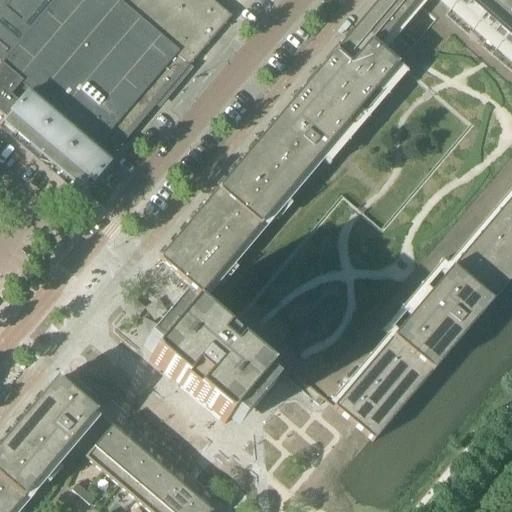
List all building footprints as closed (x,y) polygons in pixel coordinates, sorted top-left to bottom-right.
[(0,0),(0,39),(0,40),(4,43),(10,48),(13,51),(6,59),(4,62),(1,65),(0,66),(0,114),(6,120),(29,92),(95,148),(105,156),(106,155),(110,159),(111,158),(117,151),(122,146),(125,142),(131,134),(138,126),(144,119),(148,114),(154,108),(155,107),(157,104),(189,67),(192,63),(231,18),(210,0),(0,0)] [(159,259),(157,260),(201,298),(202,297),(201,296),(203,294),(394,68),(395,69),(396,67),(397,66),(397,65),(377,48),(395,27),(395,26),(406,14),(414,4),(415,3),(417,0),(436,0),(440,3),(442,0),(455,0),(457,1),(511,48),(511,198),(430,295),(420,307),(335,406),(334,406),(332,409),(351,425),(355,428),(369,441),(372,443),(511,278),(511,0),(378,0),(354,29),(346,39),(340,46),(326,62),(321,69),(301,91),(293,100),(276,121),(274,123),(268,130),(268,131),(262,137),(256,144),(255,146),(249,153),(248,153),(243,160),(237,167),(235,169),(229,176),(224,183),(223,183),(217,190),(216,192),(210,199),(209,199),(204,205),(204,206),(196,215),(190,222),(185,228),(179,236),(177,238),(171,245),(165,251),(159,258),(159,259)] [(1,125),(0,126),(1,126),(1,127),(14,137),(27,148),(40,160),(52,170),(66,181),(75,189),(78,192),(79,193),(82,189),(88,182),(91,184),(96,179),(108,165),(107,164),(110,161),(111,161),(112,160),(110,159),(106,155),(105,156),(95,148),(29,92),(6,120),(5,121),(1,125)] [(177,307),(142,348),(152,356),(148,361),(156,368),(163,374),(170,380),(179,387),(193,399),(205,410),(219,421),(224,425),(228,421),(237,429),(253,411),(262,400),(272,388),(262,380),(266,375),(222,338),(233,325),(234,324),(233,323),(206,300),(202,297),(201,298),(187,315),(177,307)] [(55,381),(0,445),(0,511),(11,511),(68,447),(83,460),(110,428),(101,421),(97,425),(88,417),(92,413),(55,381)] [(100,474),(127,443),(110,428),(83,460),(100,474)] [(117,488),(144,457),(127,443),(100,474),(117,488)] [(134,502),(161,471),(144,457),(117,488),(134,502)] [(145,511),(154,511),(177,485),(161,471),(134,502),(145,511)] [(183,511),(194,500),(177,485),(154,511),(183,511)] [(76,486),(71,492),(80,499),(85,493),(76,486)] [(94,501),(85,493),(80,499),(89,507),(94,501)] [(208,511),(194,500),(183,511),(208,511)]
